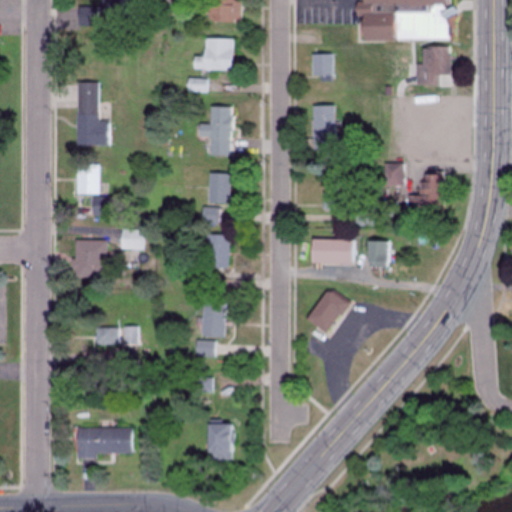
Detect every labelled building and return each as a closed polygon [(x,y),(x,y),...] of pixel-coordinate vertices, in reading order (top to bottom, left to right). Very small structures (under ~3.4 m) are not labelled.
[(96,0),(97,19),(134,19),(134,0),(96,0)] [(175,12),(174,0),(162,0),(163,13),(175,12)] [(240,22),(239,0),(208,0),(208,22),(240,22)] [(447,41),(360,40),(360,14),(354,14),(354,0),(448,0),(448,4),(451,1),(460,15),(448,22),(447,41)] [(232,38),(203,38),(203,57),(194,57),(194,70),(232,70),(232,38)] [(438,85),(438,75),(449,75),(449,47),(419,47),(419,85),(438,85)] [(310,55),(310,81),(330,81),(330,55),(310,55)] [(75,145),(107,146),(107,121),(97,121),(98,83),(76,83),(75,145)] [(380,96),(379,111),(391,112),(392,98),(380,96)] [(412,103),(411,125),(446,126),(446,103),(412,103)] [(334,150),(334,105),(311,106),(311,150),(334,150)] [(209,126),(197,125),(197,137),(209,137),(208,156),(229,156),(230,108),(209,108),(209,126)] [(381,163),(381,187),(401,187),(401,163),(381,163)] [(76,194),(98,194),(98,166),(76,166),(76,194)] [(441,173),(419,173),(419,196),(407,196),(407,211),(441,211),(441,173)] [(208,204),(229,204),(229,174),(208,174),(208,204)] [(345,188),(322,188),(322,211),(345,211),(345,188)] [(115,197),(92,197),(92,216),(115,216),(115,197)] [(217,209),(201,209),(201,224),(217,224),(217,209)] [(353,227),(371,227),(371,210),(353,210),(353,227)] [(142,250),(142,230),(120,230),(120,250),(142,250)] [(227,236),(205,236),(205,269),(227,269),(227,236)] [(104,241),(73,241),(73,278),(104,278),(104,241)] [(309,264),(353,264),(353,241),(309,241),(309,264)] [(365,266),(386,266),(386,242),(365,242),(365,266)] [(198,289),(217,289),(217,275),(198,275),(198,289)] [(348,303),(327,288),(304,320),(325,335),(348,303)] [(224,338),(224,304),(202,304),(202,338),(224,338)] [(95,345),(118,345),(118,328),(95,328),(95,345)] [(137,328),(123,328),(123,345),(137,345),(137,328)] [(192,378),(192,392),(212,392),(212,378),(192,378)] [(232,421),(205,421),(205,460),(232,460),(232,421)] [(76,457),(131,457),(131,429),(76,429),(76,457)]
